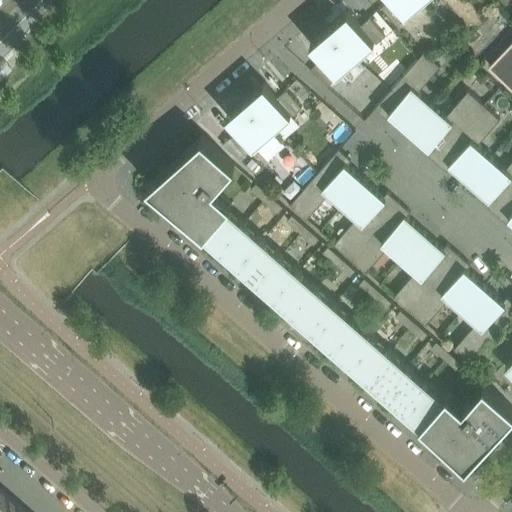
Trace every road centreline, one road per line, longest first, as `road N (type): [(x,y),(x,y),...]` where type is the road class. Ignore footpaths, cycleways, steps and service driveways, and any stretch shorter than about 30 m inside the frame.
road 1 (residential): [(95,177),(114,203),(463,511)]
road 2 (residential): [(258,34),(511,260)]
road 3 (residential): [(222,511),(0,317)]
road 4 (residential): [(95,177),(258,34)]
road 5 (residential): [(0,430),(94,511)]
